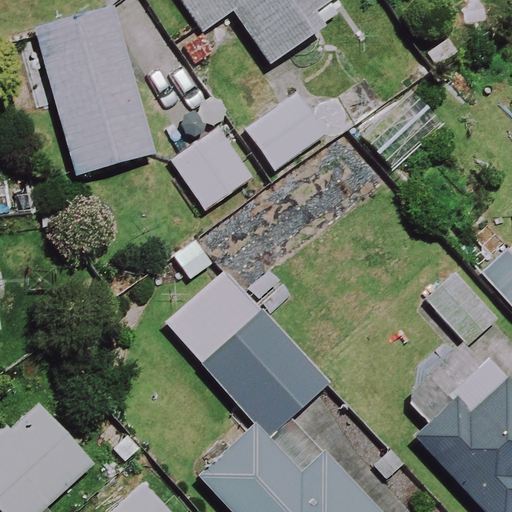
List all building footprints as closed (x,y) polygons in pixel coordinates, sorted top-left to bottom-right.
[(327,5),(334,0),(177,0),(200,33),(229,14),(266,68),(337,20),(327,5)] [(151,158),(110,15),(32,37),(72,180),(151,158)] [(320,140),(293,100),(243,135),(271,174),(320,140)] [(248,183),(215,133),(168,164),(201,214),(248,183)] [(511,248),(481,276),(511,311),(511,248)] [(253,427),(266,441),(323,389),(220,276),(163,328),(253,427)] [(449,277),(424,300),(466,347),(491,323),(449,277)] [(511,351),(497,334),(480,350),(511,384),(511,351)] [(511,511),(511,392),(483,361),(481,359),(474,365),(459,348),(399,404),(424,430),(412,441),(477,511),(511,511)] [(40,511),(89,470),(33,407),(0,436),(0,511),(40,511)] [(266,441),(253,427),(197,478),(227,511),(374,511),(324,456),(300,479),(266,441)] [(162,511),(140,487),(113,511),(162,511)]
